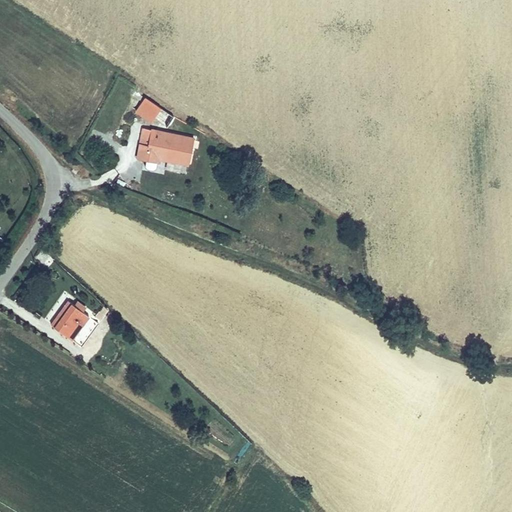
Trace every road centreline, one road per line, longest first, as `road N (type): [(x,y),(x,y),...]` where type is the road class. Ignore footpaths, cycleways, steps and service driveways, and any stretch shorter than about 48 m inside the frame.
road 1 (track): [(56,186),(296,276),(416,343),(511,368)]
road 2 (tertiary): [(0,109),(51,159),(56,186),(0,282)]
